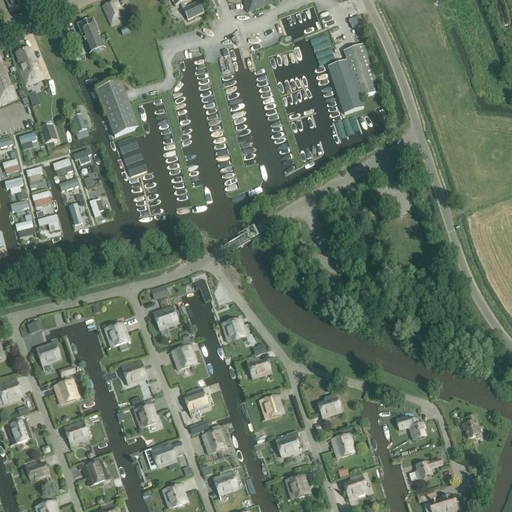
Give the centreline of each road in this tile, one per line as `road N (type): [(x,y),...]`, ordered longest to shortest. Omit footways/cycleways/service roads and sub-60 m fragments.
road 1 (unclassified): [(209,261),(421,138)]
road 2 (unclassified): [(462,491),(430,408),(288,365)]
road 3 (unclassified): [(208,511),(128,291)]
road 4 (unclassified): [(511,347),(466,276),(421,138)]
road 5 (unclassified): [(78,511),(9,319)]
road 6 (unclassified): [(335,511),(288,365)]
road 7 (unclassified): [(421,138),(365,0)]
road 8 (unclassified): [(288,365),(209,261)]
road 9 (unclassified): [(9,319),(128,291)]
